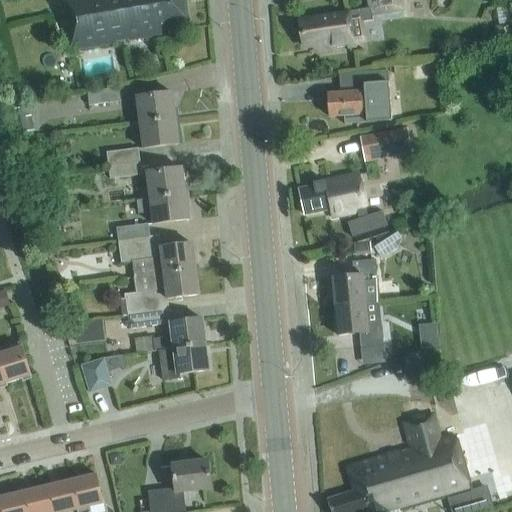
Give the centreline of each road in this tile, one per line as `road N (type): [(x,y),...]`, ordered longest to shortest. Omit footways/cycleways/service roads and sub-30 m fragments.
road 1 (secondary): [(278,393),(244,0)]
road 2 (residential): [(66,444),(278,393)]
road 3 (residential): [(27,303),(66,444)]
